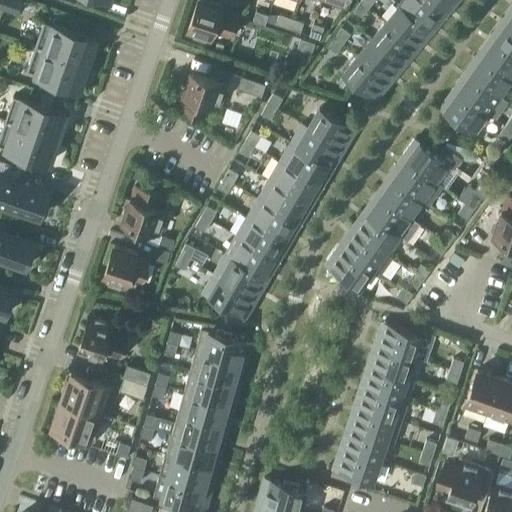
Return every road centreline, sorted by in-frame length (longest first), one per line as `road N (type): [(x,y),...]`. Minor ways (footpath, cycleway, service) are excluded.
road 1 (residential): [(239,511),(306,258),(488,0)]
road 2 (residential): [(168,0),(0,487)]
